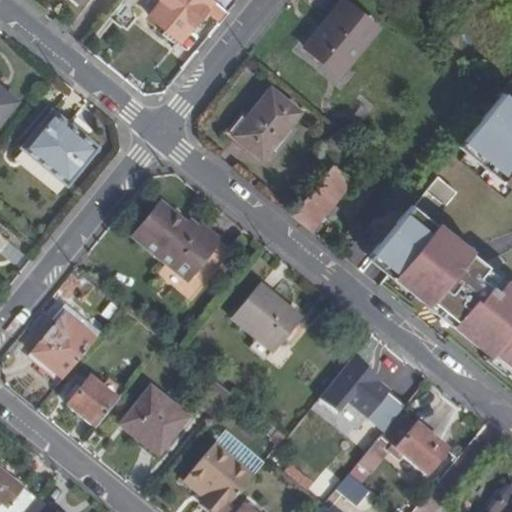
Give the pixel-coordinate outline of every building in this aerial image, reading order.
[(187,35),(215,1),(213,0),(163,0),(164,1),(152,15),(168,30),(163,35),(167,38),(175,44),(180,39),(183,41),(187,35)] [(336,77),(375,31),(342,2),(322,26),(303,49),(336,77)] [(0,84),(0,122),(19,99),(0,84)] [(259,160),(297,115),(268,90),(229,136),(246,149),(259,160)] [(511,109),(494,96),(450,153),(511,201),(511,109)] [(76,126),(51,106),(20,144),(68,182),(98,144),(76,126)] [(348,162),(360,149),(350,140),(289,215),(302,225),(308,230),(358,170),(348,162)] [(418,290),(415,294),(421,299),(427,304),(430,300),(454,319),(451,323),(457,328),(511,372),(511,370),(511,285),(434,220),(457,192),(437,175),(411,206),(409,205),(378,243),(370,253),(418,290)] [(193,236),(158,208),(131,240),(185,284),(218,245),(208,236),(200,229),(193,236)] [(364,231),(341,256),(357,268),(370,253),(378,243),(364,231)] [(282,299),(261,282),(230,319),(257,342),(255,344),(267,354),(300,316),(282,299)] [(54,384),(87,343),(55,318),(23,358),(54,384)] [(365,372),(349,359),(316,401),(334,417),(344,403),(365,420),(387,394),(375,384),(377,381),(365,372)] [(67,406),(96,430),(116,404),(89,381),(67,406)] [(198,408),(213,419),(230,398),(215,386),(198,408)] [(188,420),(150,387),(117,425),(156,458),(188,420)] [(413,425),(399,413),(374,443),(357,465),(368,473),(390,447),(426,475),(446,450),(428,434),(415,423),(413,425)] [(201,506),(207,511),(226,511),(252,479),(213,446),(186,480),(208,498),(204,503),(201,506)] [(289,462),(277,478),(305,499),(317,483),(289,462)] [(26,511),(35,502),(0,472),(0,505),(1,506),(0,507),(0,511),(26,511)] [(368,493),(348,478),(335,493),(355,509),(368,493)] [(182,485),(204,503),(208,498),(186,480),(182,485)] [(511,511),(511,489),(509,487),(488,511),(511,511)] [(35,502),(26,511),(49,511),(36,501),(35,502)]
